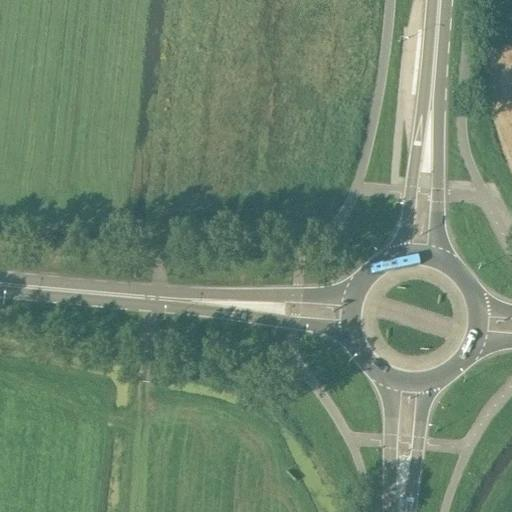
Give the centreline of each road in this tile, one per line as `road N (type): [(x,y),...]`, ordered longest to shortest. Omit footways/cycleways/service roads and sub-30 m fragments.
road 1 (primary): [(154,297),(350,331)]
road 2 (primary): [(352,297),(154,297)]
road 3 (primary): [(154,297),(0,285)]
road 4 (tertiary): [(427,139),(438,0)]
road 5 (secondary): [(389,378),(400,510)]
road 6 (secondary): [(400,510),(425,382)]
road 7 (tertiary): [(439,259),(437,172),(427,139)]
road 8 (tertiary): [(427,139),(411,171),(404,255)]
